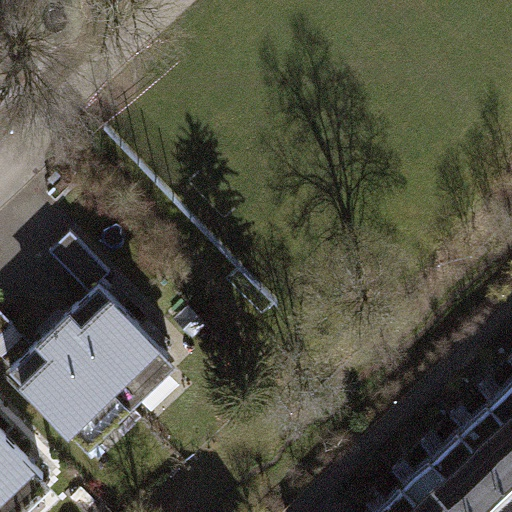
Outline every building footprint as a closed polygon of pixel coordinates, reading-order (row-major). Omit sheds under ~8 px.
[(125,395),(169,352),(99,280),(55,323),(125,395)] [(80,438),(125,395),(55,323),(10,365),(80,438)] [(511,376),(489,398),(511,421),(511,376)] [(511,421),(489,398),(460,425),(511,480),(511,421)] [(511,511),(511,480),(460,425),(431,453),(487,511),(511,511)] [(0,511),(3,511),(45,472),(0,426),(0,511)] [(487,511),(431,453),(402,480),(432,511),(487,511)] [(432,511),(402,480),(373,508),(376,511),(432,511)]
